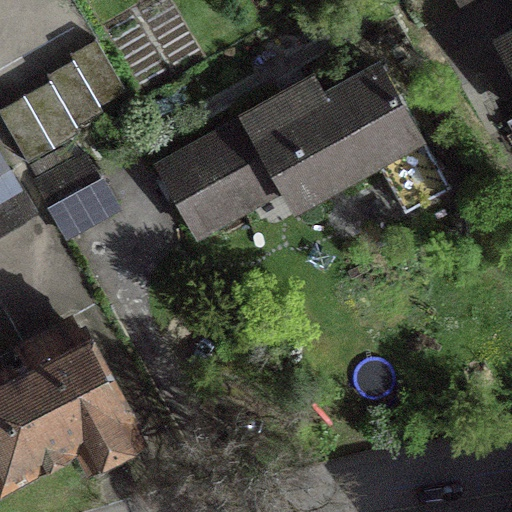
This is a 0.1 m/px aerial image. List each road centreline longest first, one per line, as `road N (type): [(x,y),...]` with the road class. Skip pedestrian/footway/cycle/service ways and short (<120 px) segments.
road 1 (unknown): [(139,205),(130,242),(144,323),(283,511)]
road 2 (residential): [(298,511),(511,471)]
